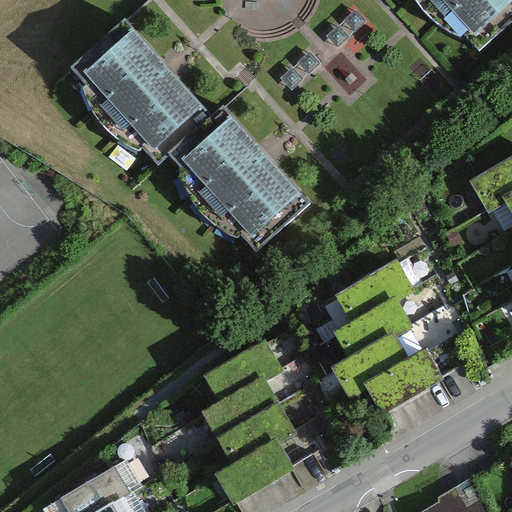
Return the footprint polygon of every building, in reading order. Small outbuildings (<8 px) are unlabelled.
[(511,23),(511,0),(419,0),(428,13),(445,27),(463,38),(467,34),(482,50),(511,23)] [(211,119),(125,21),(70,69),(86,87),(81,91),(91,112),(103,130),(120,144),(137,154),(142,150),(157,167),(211,119)] [(311,207),(224,109),(170,157),(185,175),(181,179),(190,200),(202,218),(219,232),(237,243),(242,239),(256,255),(311,207)] [(488,212),(505,203),(511,198),(511,164),(473,186),(488,212)] [(338,301),(354,327),(395,303),(412,292),(397,267),(338,301)] [(411,330),(395,303),(354,327),(334,339),(351,366),(394,340),(411,330)] [(394,340),(351,366),(335,375),(351,400),(367,391),(409,365),(394,340)] [(222,406),(261,382),(280,371),(265,347),(207,382),(222,406)] [(409,365),(367,391),(382,416),(440,381),(425,356),(409,365)] [(203,418),(219,443),(277,407),(261,382),(222,406),(203,418)] [(219,443),(235,470),(276,445),(294,435),(277,407),(219,443)] [(276,445),(235,470),(218,481),(233,505),(291,469),(276,445)] [(106,511),(114,508),(129,499),(114,473),(49,511),(106,511)]
